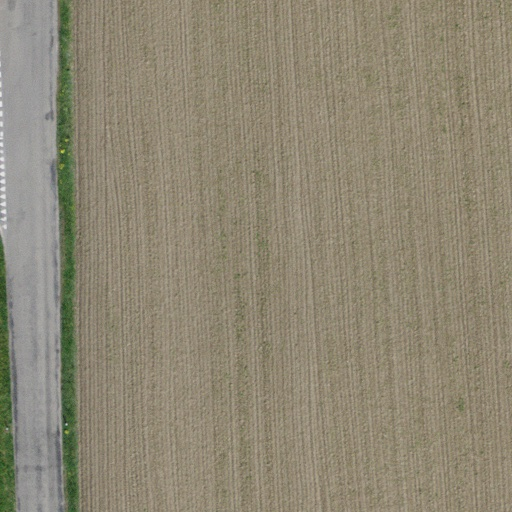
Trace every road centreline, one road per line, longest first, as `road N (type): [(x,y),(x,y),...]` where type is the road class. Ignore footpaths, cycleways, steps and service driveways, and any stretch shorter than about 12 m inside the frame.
road 1 (residential): [(47,511),(32,148)]
road 2 (unclassified): [(30,0),(32,148)]
